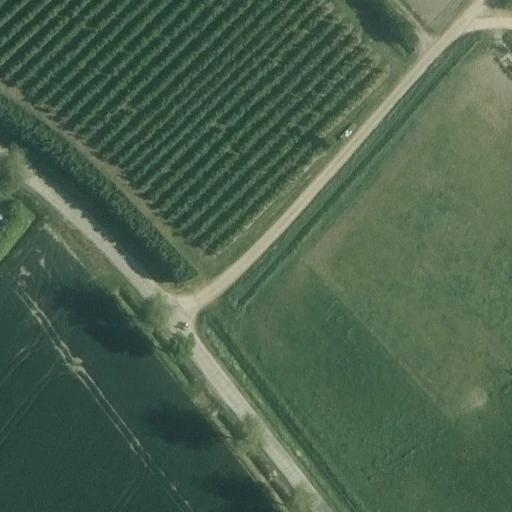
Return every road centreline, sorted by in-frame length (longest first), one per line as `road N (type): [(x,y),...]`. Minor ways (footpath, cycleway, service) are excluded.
road 1 (unclassified): [(176,323),(243,269),(481,0)]
road 2 (unclassified): [(176,323),(99,237),(0,156)]
road 3 (unclassified): [(318,511),(176,323)]
